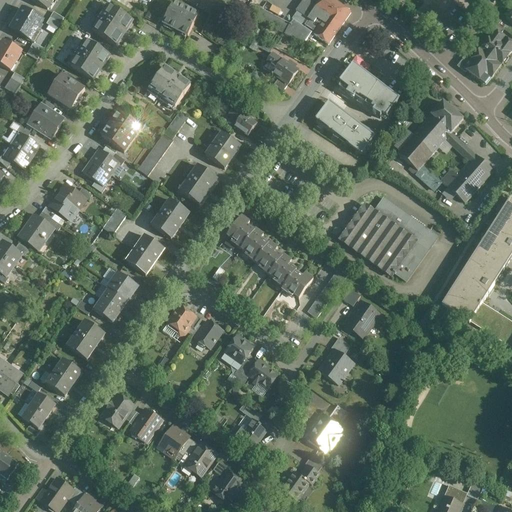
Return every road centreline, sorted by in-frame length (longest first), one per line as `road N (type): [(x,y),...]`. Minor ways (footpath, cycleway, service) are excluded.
road 1 (residential): [(277,127),(178,62),(133,56),(44,171),(0,211)]
road 2 (residential): [(174,273),(290,373),(295,399),(286,437),(263,479)]
road 3 (residential): [(263,479),(102,369)]
road 4 (residential): [(277,127),(174,273)]
road 5 (residential): [(482,110),(369,5)]
road 6 (residential): [(369,5),(277,127)]
road 7 (residential): [(174,273),(102,369)]
